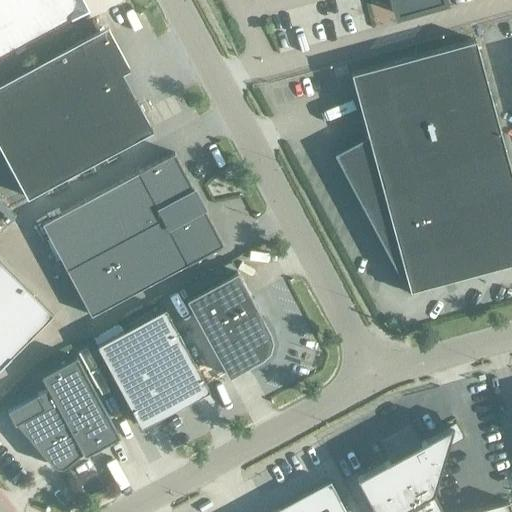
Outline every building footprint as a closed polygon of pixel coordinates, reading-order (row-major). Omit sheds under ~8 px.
[(0,0),(0,25),(19,15),(4,0),(0,0)] [(0,42),(5,53),(86,9),(81,0),(46,0),(19,15),(0,25),(0,42)] [(4,0),(19,15),(46,0),(4,0)] [(393,0),(397,13),(445,0),(444,0),(393,0)] [(152,128),(151,129),(121,73),(130,68),(108,26),(99,30),(0,82),(0,147),(27,197),(153,130),(152,128)] [(511,177),(475,40),(351,74),(368,136),(334,154),(409,294),(452,270),(451,264),(495,253),(499,267),(511,263),(511,177)] [(138,172),(42,224),(91,316),(187,264),(188,264),(224,245),(202,205),(201,205),(202,208),(201,208),(192,192),(193,192),(195,194),(196,193),(174,153),(138,172)] [(0,242),(17,232),(6,214),(0,218),(0,242)] [(0,260),(0,369),(54,315),(0,260)] [(237,270),(187,298),(229,375),(262,357),(269,350),(272,340),(270,330),(237,270)] [(165,308),(97,345),(141,427),(209,390),(165,308)] [(8,410),(7,410),(14,424),(18,422),(53,463),(55,464),(57,465),(59,466),(61,465),(63,465),(65,464),(81,450),(84,456),(119,436),(76,356),(41,375),(48,388),(8,410)] [(235,414),(243,410),(249,427),(269,419),(260,395),(232,406),(235,414)] [(511,511),(509,501),(469,511),(442,511),(433,493),(453,426),(357,478),(375,511),(511,511)]
